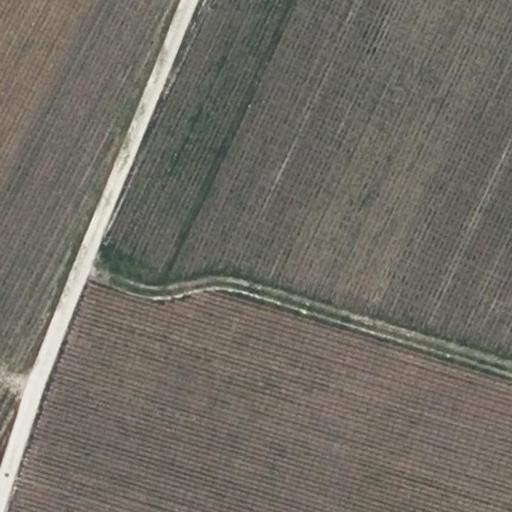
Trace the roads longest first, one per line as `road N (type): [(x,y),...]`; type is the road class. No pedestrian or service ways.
road 1 (track): [(0,503),(64,312),(192,0)]
road 2 (track): [(81,271),(145,292),(213,283),(246,288),(511,372)]
